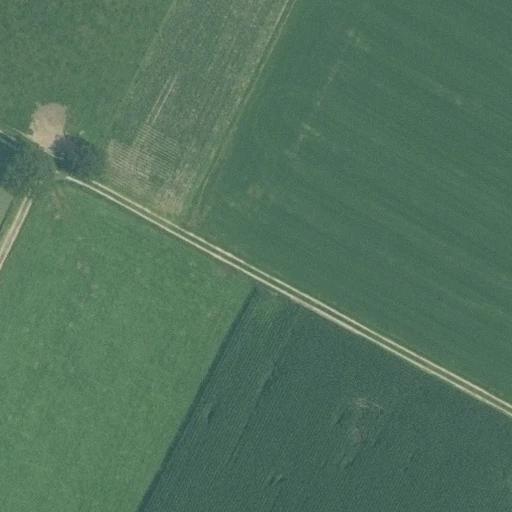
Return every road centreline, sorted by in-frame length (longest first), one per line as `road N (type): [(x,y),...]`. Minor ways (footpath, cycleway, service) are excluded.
road 1 (track): [(43,165),(511,414)]
road 2 (track): [(0,140),(43,165),(0,252)]
